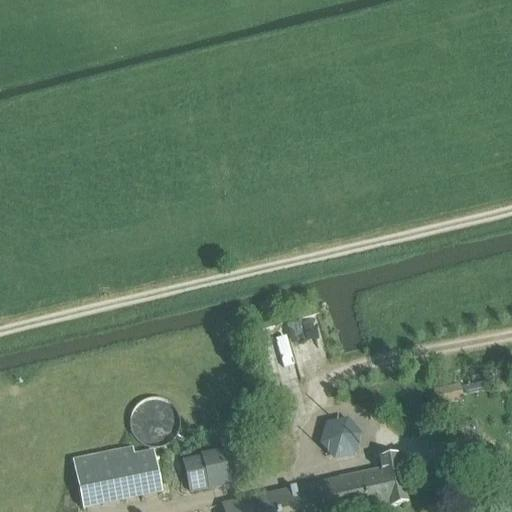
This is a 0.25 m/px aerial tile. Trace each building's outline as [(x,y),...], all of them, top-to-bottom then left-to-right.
[(436,409),(462,404),(459,387),(432,392),(436,409)] [(347,420),(326,426),(320,446),(334,463),(356,458),(363,437),(347,420)] [(453,480),(486,473),(477,427),(443,433),(453,480)] [(210,492),(248,483),(240,450),(203,458),(204,461),(185,465),(192,495),(210,490),(210,492)] [(82,511),(88,511),(162,497),(154,454),(134,458),(132,451),(72,463),(82,511)] [(380,472),(222,509),(222,511),(390,511),(407,508),(396,460),(379,464),(380,472)]
